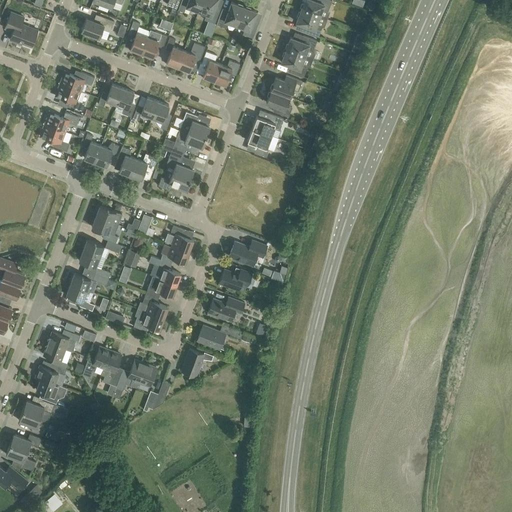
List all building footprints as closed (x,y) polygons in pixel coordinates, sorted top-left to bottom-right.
[(168,0),(167,4),(176,8),(179,0),(168,0)] [(190,8),(198,11),(202,0),(181,0),(178,10),(188,14),(190,8)] [(202,0),(198,11),(207,14),(204,20),(208,21),(215,23),(220,9),(214,7),(216,0),(202,0)] [(313,0),(304,0),(301,9),(319,16),(322,8),(328,10),(332,0),(330,0),(315,0),(316,1),(313,0)] [(369,0),(366,8),(375,11),(379,0),(369,0)] [(217,24),(227,28),(229,22),(237,25),(244,7),(231,2),(227,12),(222,10),(217,24)] [(256,11),(244,7),(237,25),(245,28),(243,34),(253,38),(258,24),(252,22),(256,11)] [(319,16),(301,9),(296,22),(306,26),(304,32),(318,37),(322,27),(316,24),(319,16)] [(24,17),(11,12),(5,28),(13,31),(9,40),(18,43),(18,41),(32,46),(38,30),(21,24),(24,17)] [(114,21),(99,15),(97,22),(86,18),(81,30),(99,37),(102,29),(110,32),(114,21)] [(129,50),(141,55),(147,36),(136,32),(140,23),(133,21),(128,34),(134,37),(129,50)] [(215,23),(208,21),(204,33),(212,36),(216,24),(215,23)] [(127,26),(121,24),(117,35),(123,37),(127,26)] [(147,36),(141,55),(152,59),(157,45),(162,48),(167,36),(161,34),(161,35),(156,33),(154,39),(147,36)] [(286,50),(304,57),(308,49),(313,51),(317,40),(303,35),(301,41),(290,37),(286,50)] [(166,64),(177,68),(184,50),(173,46),(175,40),(170,37),(165,49),(171,51),(166,64)] [(184,50),(177,68),(188,73),(193,59),(199,61),(205,46),(194,42),(190,52),(184,50)] [(246,60),(249,49),(230,44),(227,55),(246,60)] [(301,65),(304,57),(286,50),(281,62),(291,66),(289,72),(303,77),(307,67),(301,65)] [(214,82),(221,64),(214,61),(217,55),(206,51),(202,62),(207,64),(202,78),(214,82)] [(226,66),(221,64),(214,82),(225,86),(230,73),(236,75),(240,64),(229,60),(226,66)] [(60,83),(80,91),(83,82),(91,85),(94,77),(80,72),(78,77),(64,72),(60,83)] [(271,90),(289,97),(293,89),(298,91),(302,81),(286,75),(284,80),(276,77),(271,90)] [(80,91),(60,83),(56,95),(70,100),(68,105),(82,111),(85,103),(77,100),(80,91)] [(106,100),(117,104),(123,88),(112,84),(108,94),(103,91),(98,104),(104,106),(106,100)] [(123,88),(117,104),(123,107),(122,113),(131,116),(136,104),(130,102),(134,92),(123,88)] [(289,97),(271,90),(266,102),(276,106),(274,112),(288,117),(292,107),(286,105),(289,97)] [(152,117),(158,101),(147,97),(143,107),(138,105),(133,117),(139,119),(141,113),(152,117)] [(158,101),(152,117),(162,121),(160,127),(166,130),(171,117),(165,115),(169,105),(158,101)] [(325,101),(322,108),(334,113),(337,105),(325,101)] [(49,112),(45,124),(65,131),(68,122),(76,125),(79,117),(65,112),(63,117),(49,112)] [(180,127),(206,137),(210,126),(196,121),(198,116),(186,112),(180,127)] [(256,116),(252,128),(270,135),(273,128),(279,130),(283,118),(269,113),(267,120),(256,116)] [(40,135),(54,140),(52,146),(66,151),(69,143),(68,143),(71,134),(65,131),(45,124),(40,135)] [(206,137),(180,127),(172,148),(184,152),(185,147),(186,147),(188,142),(202,147),(206,137)] [(278,138),(270,135),(252,128),(247,141),(257,145),(255,152),(266,156),(269,149),(273,150),(278,138)] [(84,158),(95,162),(101,145),(90,141),(93,135),(87,133),(82,146),(88,148),(84,158)] [(107,148),(101,145),(95,162),(106,166),(114,143),(111,142),(107,148)] [(119,171),(130,175),(136,158),(130,156),(131,150),(122,146),(117,159),(123,161),(119,171)] [(143,161),(136,158),(130,175),(141,179),(145,167),(153,170),(157,158),(145,153),(143,161)] [(172,173),(190,180),(194,169),(180,164),(182,159),(170,154),(167,163),(175,166),(172,173)] [(189,182),(190,180),(172,173),(170,180),(161,177),(158,186),(170,190),(172,185),(179,187),(178,189),(187,193),(191,183),(189,182)] [(96,216),(112,222),(118,224),(122,214),(100,205),(96,216)] [(151,218),(144,215),(141,222),(149,225),(151,218)] [(108,233),(112,222),(96,216),(91,227),(105,232),(102,238),(108,240),(115,243),(118,236),(108,233)] [(140,220),(135,218),(132,224),(128,223),(127,227),(136,231),(140,220)] [(172,244),(189,251),(194,240),(182,235),(184,230),(173,225),(171,231),(176,233),(172,244)] [(139,234),(134,245),(144,249),(149,238),(139,234)] [(83,250),(99,256),(103,245),(87,239),(83,250)] [(122,245),(115,243),(108,240),(105,247),(119,253),(122,245)] [(267,246),(252,240),(249,247),(235,241),(229,256),(253,265),(257,254),(263,256),(267,246)] [(162,253),(160,259),(171,263),(173,258),(185,262),(189,251),(172,244),(171,247),(164,244),(161,253),(162,253)] [(99,256),(83,250),(79,260),(95,267),(99,256)] [(141,254),(131,250),(125,264),(135,268),(141,254)] [(0,278),(1,279),(20,286),(24,274),(11,270),(13,265),(0,259),(0,265),(2,266),(0,271),(0,278)] [(169,269),(171,263),(160,259),(158,265),(163,267),(159,278),(177,285),(181,273),(169,269)] [(93,273),(108,278),(110,272),(96,266),(93,273)] [(247,286),(250,279),(252,273),(240,269),(238,275),(224,269),(219,282),(244,291),(246,286),(247,286)] [(274,270),(272,278),(283,281),(285,273),(274,270)] [(70,283),(87,289),(91,279),(74,273),(70,283)] [(108,278),(93,273),(91,279),(98,281),(106,284),(108,278)] [(152,275),(150,282),(146,292),(159,297),(161,291),(172,296),(177,285),(159,278),(152,275)] [(1,279),(0,281),(0,297),(1,298),(3,293),(16,298),(20,286),(1,279)] [(70,283),(66,294),(79,299),(77,305),(92,310),(94,305),(83,300),(87,289),(70,283)] [(271,290),(268,298),(277,301),(280,293),(271,290)] [(157,303),(159,297),(146,292),(142,302),(149,305),(146,312),(164,318),(168,307),(157,303)] [(244,302),(228,296),(226,303),(213,298),(208,312),(217,316),(217,315),(230,320),(234,311),(240,313),(244,302)] [(0,317),(7,320),(12,308),(0,303),(0,299),(1,298),(0,297),(0,317)] [(164,318),(146,312),(144,318),(137,316),(133,326),(146,331),(148,325),(160,329),(164,318)] [(219,331),(203,325),(197,340),(219,349),(225,334),(239,340),(241,333),(221,325),(219,331)] [(48,343),(70,351),(73,344),(74,344),(76,340),(78,341),(80,335),(66,330),(64,335),(52,331),(48,343)] [(53,364),(65,368),(67,363),(60,361),(65,349),(70,351),(48,343),(43,354),(55,359),(53,364)] [(101,375),(110,350),(99,346),(94,361),(88,359),(82,374),(90,377),(93,370),(95,371),(97,365),(103,368),(101,375)] [(203,354),(189,348),(181,371),(193,375),(197,373),(202,359),(212,360),(213,355),(204,352),(203,354)] [(110,350),(101,375),(104,376),(103,381),(116,386),(121,372),(116,370),(121,354),(110,350)] [(126,383),(130,385),(136,387),(139,381),(145,363),(134,359),(129,374),(122,372),(116,387),(123,390),(126,383)] [(145,363),(139,381),(150,385),(156,368),(145,363)] [(40,379),(40,378),(54,383),(58,372),(64,374),(66,369),(65,368),(53,364),(51,369),(39,365),(35,377),(40,379)] [(67,388),(59,385),(54,383),(40,378),(40,379),(36,390),(45,393),(43,399),(56,404),(58,398),(64,397),(67,388)] [(170,383),(163,381),(158,393),(150,391),(143,409),(147,411),(148,407),(153,408),(163,402),(170,383)] [(23,410),(40,417),(43,410),(51,413),(54,404),(42,400),(40,405),(26,400),(23,410)] [(42,435),(46,427),(48,419),(40,417),(23,410),(19,420),(32,426),(31,431),(42,435)] [(252,411),(244,410),(243,427),(251,427),(252,411)] [(10,444),(27,450),(30,443),(38,446),(41,438),(30,433),(28,439),(14,433),(10,444)] [(27,450),(10,444),(6,454),(15,457),(12,465),(19,471),(21,466),(33,470),(36,462),(25,458),(27,450)] [(85,465),(82,472),(88,474),(91,467),(85,465)] [(8,473),(0,466),(0,482),(5,486),(9,481),(20,490),(28,481),(12,468),(8,473)] [(38,484),(30,492),(37,499),(45,491),(38,484)] [(119,511),(127,506),(117,494),(94,511),(93,511),(92,511),(91,511),(119,511)]
